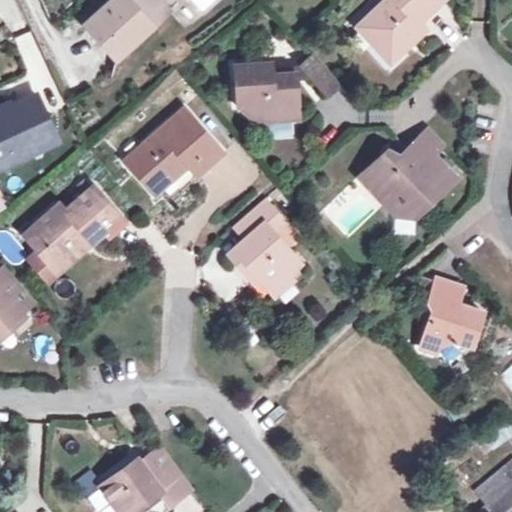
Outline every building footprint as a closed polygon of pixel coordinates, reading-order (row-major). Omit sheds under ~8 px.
[(111,0),(85,24),(115,57),(168,11),(158,0),(111,0)] [(411,17),(417,23),(441,0),(385,0),(357,26),(389,61),(418,34),(406,21),(411,17)] [(423,30),(417,23),(411,17),(406,21),(418,34),(423,30)] [(312,55),(299,66),(309,78),(325,96),(338,85),(312,55)] [(273,75),(272,68),(272,63),(234,65),(237,105),(253,104),(255,121),(299,118),(296,79),(296,73),(273,75)] [(299,66),(272,68),(273,75),(296,73),(296,79),(309,78),(299,66)] [(0,167),(26,155),(22,146),(53,131),(36,95),(0,112),(0,167)] [(187,165),(196,175),(207,166),(222,152),(183,107),(123,159),(154,194),(187,165)] [(426,126),(405,146),(421,163),(433,152),(442,143),(426,126)] [(53,131),(22,146),(26,155),(58,140),(53,131)] [(421,163),(405,146),(391,160),(383,152),(357,177),(394,216),(415,217),(430,201),(427,198),(441,185),(444,188),(456,176),(433,152),(421,163)] [(102,232),(120,217),(94,185),(65,210),(59,204),(24,234),(39,250),(48,243),(61,258),(77,244),(86,236),(91,242),(102,232)] [(430,201),(444,188),(441,185),(427,198),(430,201)] [(269,289),(288,273),(300,262),(284,244),(294,234),(283,221),(264,198),(233,224),(245,238),(228,252),(240,267),(246,262),(257,275),(269,289)] [(126,224),(120,217),(102,232),(108,239),(126,224)] [(86,236),(77,244),(82,249),(91,242),(86,236)] [(48,243),(39,250),(52,266),(61,258),(48,243)] [(246,262),(240,267),(252,280),(257,275),(246,262)] [(0,268),(0,334),(24,314),(21,310),(33,300),(10,273),(4,266),(0,268)] [(292,278),(288,273),(269,289),(274,294),(292,278)] [(425,340),(440,346),(454,338),(475,345),(484,311),(459,303),(465,286),(439,278),(431,302),(435,310),(425,340)] [(440,346),(425,340),(423,346),(438,352),(440,346)] [(511,361),(498,373),(511,390),(511,361)] [(100,485),(111,500),(119,511),(131,511),(160,491),(169,503),(191,487),(161,446),(139,462),(136,458),(100,485)] [(511,461),(495,475),(504,487),(511,496),(511,461)] [(75,477),(84,494),(98,486),(90,470),(75,477)] [(504,487),(495,475),(476,491),(486,502),(504,487)] [(511,511),(511,496),(504,487),(486,502),(494,511),(511,511)] [(205,511),(193,493),(174,505),(178,511),(205,511)] [(119,511),(111,500),(105,505),(110,511),(119,511)]
